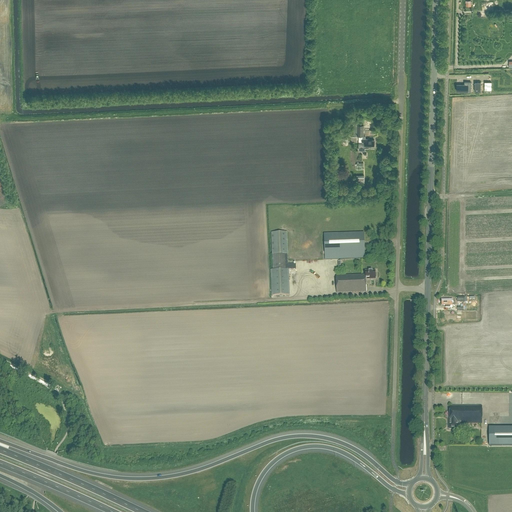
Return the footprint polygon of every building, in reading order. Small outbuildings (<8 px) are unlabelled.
[(457,85),(457,91),(464,91),(464,92),(471,92),(471,82),(464,82),(464,85),(457,85)] [(374,148),(374,140),(369,140),(369,139),(362,139),(362,143),(359,143),(359,150),(366,150),(366,148),(374,148)] [(286,234),(271,234),(272,270),(272,271),(271,271),(270,271),(270,273),(271,296),(289,295),(288,270),(296,270),(295,265),(289,265),(289,263),(287,263),(286,234)] [(325,261),(365,259),(364,234),(324,236),(325,261)] [(336,294),(367,293),(366,280),(375,280),(375,272),(366,272),(366,276),(336,277),(336,294)] [(482,424),(482,407),(450,407),(450,420),(449,420),(449,430),(458,430),(458,426),(460,426),(460,424),(482,424)] [(511,428),(489,428),(489,447),(511,446),(511,428)]
